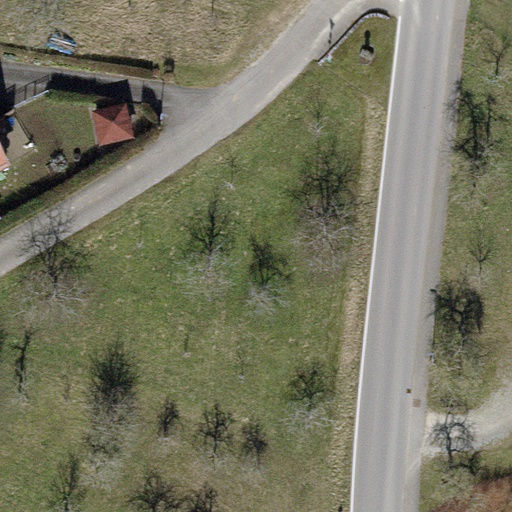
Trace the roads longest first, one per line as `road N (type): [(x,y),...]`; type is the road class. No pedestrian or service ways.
road 1 (tertiary): [(431,0),(373,511)]
road 2 (track): [(344,0),(191,145),(0,262)]
